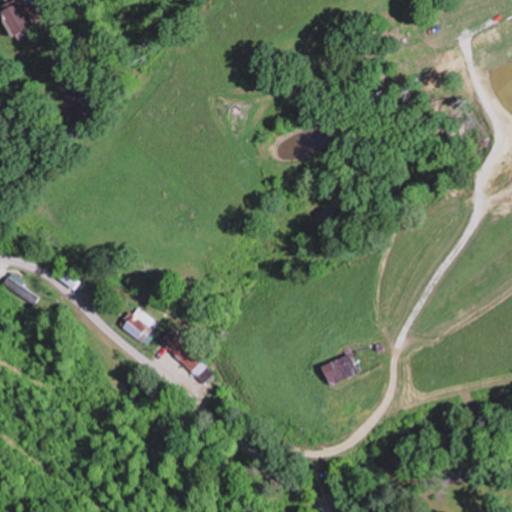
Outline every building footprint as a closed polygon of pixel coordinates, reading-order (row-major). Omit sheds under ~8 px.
[(21,0),(6,9),(23,38),(40,29),(22,0),(21,0)] [(28,310),(39,298),(14,274),(3,287),(28,310)] [(123,325),(139,341),(157,323),(141,307),(123,325)] [(173,329),(162,341),(204,383),(216,372),(173,329)] [(336,385),(364,372),(354,352),(327,365),(336,385)]
